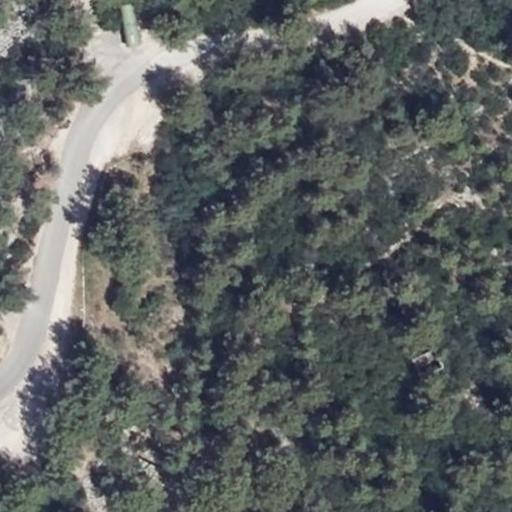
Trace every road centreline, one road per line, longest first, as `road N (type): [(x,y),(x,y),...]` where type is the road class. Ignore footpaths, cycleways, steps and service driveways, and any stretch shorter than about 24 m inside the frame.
road 1 (unclassified): [(114,86),(76,145),(23,361),(0,381)]
road 2 (unclassified): [(114,86),(220,44),(393,0)]
